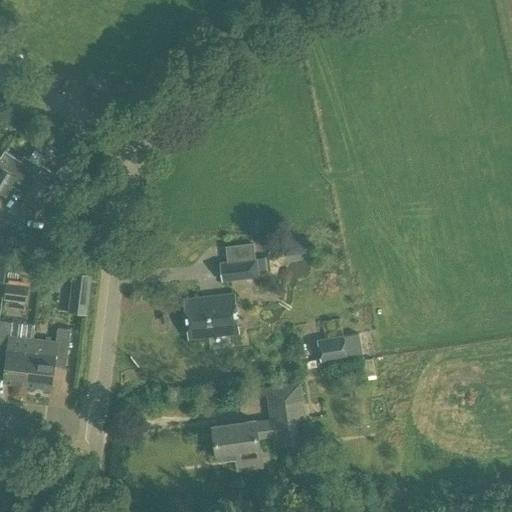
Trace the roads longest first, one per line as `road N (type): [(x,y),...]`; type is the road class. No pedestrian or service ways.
road 1 (residential): [(101,430),(123,193),(135,148),(182,91),(292,0)]
road 2 (track): [(0,75),(135,148)]
